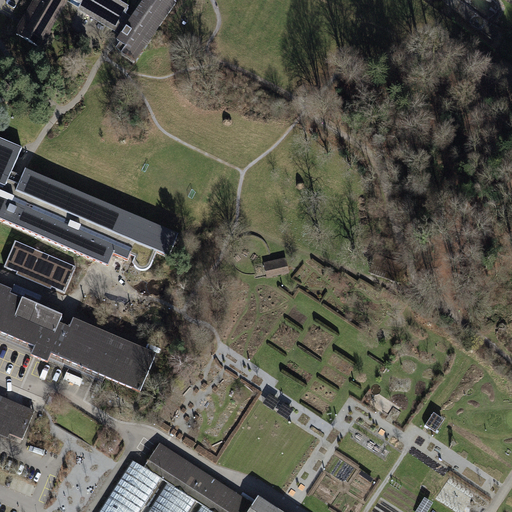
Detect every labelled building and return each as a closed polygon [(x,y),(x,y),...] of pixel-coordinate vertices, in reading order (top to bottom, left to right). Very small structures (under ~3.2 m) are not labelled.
[(33,0),(31,3),(14,31),(31,41),(41,47),(67,6),(68,4),(78,10),(113,32),(114,32),(121,37),(116,44),(119,45),(115,51),(121,55),(136,65),(160,27),(175,4),(169,0),(152,0),(152,1),(150,0),(144,0),(132,20),(126,16),(129,12),(109,0),(33,0)] [(155,268),(162,253),(174,258),(183,235),(30,171),(27,179),(22,176),(16,174),(23,156),(26,150),(0,139),(0,219),(94,261),(103,264),(113,269),(118,256),(132,261),(134,257),(139,259),(137,264),(137,268),(139,270),(141,272),(145,273),(149,273),(152,271),(155,268)] [(74,288),(80,271),(30,250),(23,267),(46,276),(74,288)] [(405,267),(372,256),(367,275),(400,286),(405,267)] [(285,258),(263,263),(265,270),(266,275),(266,278),(288,274),(287,266),(285,258)] [(72,318),(0,287),(0,331),(40,349),(37,355),(36,358),(39,359),(52,365),(53,362),(56,356),(102,375),(106,376),(114,380),(146,393),(162,356),(72,318)] [(35,411),(0,395),(0,436),(8,440),(10,435),(22,440),(35,411)] [(427,427),(436,433),(443,423),(432,416),(425,426),(427,427)] [(136,460),(102,511),(143,511),(165,479),(171,483),(151,511),(193,511),(200,501),(205,504),(199,511),(283,511),(279,509),(276,507),(262,498),(257,504),(234,489),(228,486),(215,477),(163,444),(160,448),(153,458),(150,464),(147,468),(136,460)] [(415,511),(429,511),(436,503),(426,497),(415,511)]
